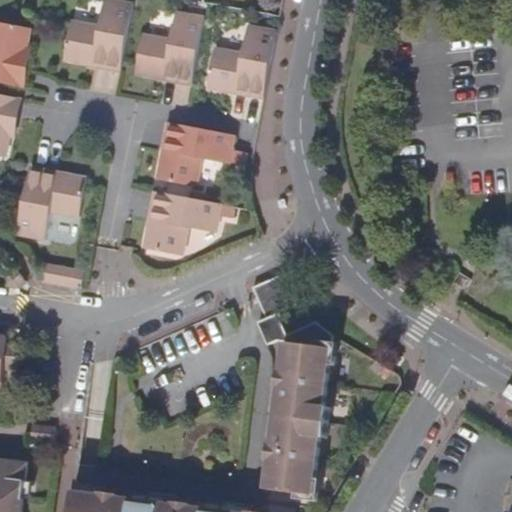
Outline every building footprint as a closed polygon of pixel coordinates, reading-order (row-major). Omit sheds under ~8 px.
[(64,61),(86,66),(86,61),(121,69),(122,63),(134,5),(107,0),(106,0),(101,29),(72,23),(71,25),(64,61)] [(192,83),(194,77),(205,19),(178,15),(172,43),(143,37),(136,66),(134,75),(157,80),(157,76),(192,83)] [(0,83),(18,87),(23,88),(30,51),(26,51),(30,30),(0,24),(0,83)] [(207,90),(228,94),(229,90),(264,97),(267,85),(276,34),(249,29),(243,57),(215,52),(209,80),(207,90)] [(13,139),(20,103),(15,102),(0,99),(0,156),(3,157),(5,158),(9,138),(13,139)] [(235,139),(172,127),(165,162),(161,161),(157,182),(167,184),(195,189),(200,161),(229,166),(229,168),(244,172),(247,158),(232,155),(233,146),(234,146),(235,139)] [(85,180),(64,176),(63,179),(29,172),(27,179),(18,236),(45,241),(50,212),(79,218),(83,190),(85,180)] [(148,229),(144,251),(181,258),(186,230),(216,236),(221,207),(165,197),(158,195),(151,230),(148,229)] [(28,285),(15,268),(10,273),(8,286),(22,288),(28,285)] [(44,281),(62,285),(65,271),(47,268),(44,281)] [(84,274),(65,271),(62,285),(82,289),(84,274)] [(459,272),(453,282),(466,290),(472,280),(459,272)] [(267,318),(280,313),(298,304),(296,302),(290,293),(280,276),(253,287),(267,318)] [(289,334),(313,323),(308,318),(301,309),(282,318),(289,334)] [(336,337),(313,323),(289,334),(282,318),(280,313),(267,318),(264,320),(259,322),(270,345),(274,344),(278,342),(284,342),(281,373),(280,379),(279,386),(277,401),(275,413),(275,419),(273,431),(271,446),(270,453),(269,459),(266,490),(316,495),(324,438),(330,438),(334,407),(328,407),(336,337)] [(0,394),(2,394),(6,372),(10,344),(10,341),(6,340),(7,335),(0,334),(0,394)] [(19,374),(22,345),(10,344),(6,372),(19,374)] [(58,430),(35,426),(33,440),(56,443),(58,430)] [(0,461),(0,511),(23,511),(30,465),(0,461)] [(74,491),(71,511),(242,511),(236,511),(224,510),(222,509),(219,509),(206,507),(191,505),(185,505),(178,504),(163,502),(152,500),(149,500),(146,500),(134,498),(120,497),(113,496),(106,495),(74,491)]
